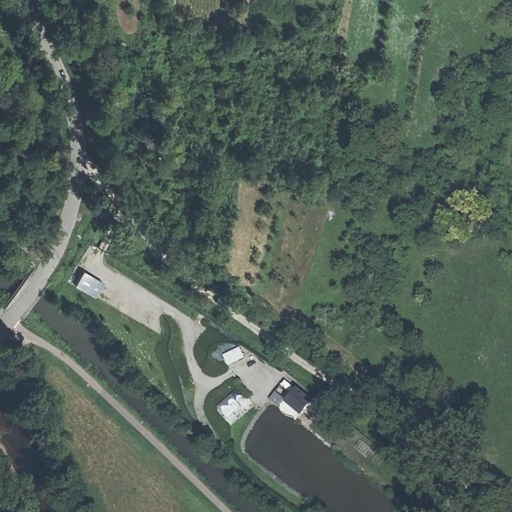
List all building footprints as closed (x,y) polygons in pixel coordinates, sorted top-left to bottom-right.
[(86,291),(94,277),(82,270),(74,285),(86,291)] [(230,365),(247,356),(242,345),(225,354),(230,365)] [(239,400),(246,394),(239,388),(219,406),(229,417),(244,405),(239,400)] [(278,391),(271,399),(280,406),(287,398),(278,391)] [(311,402),(298,391),(288,402),(301,414),(311,402)]
